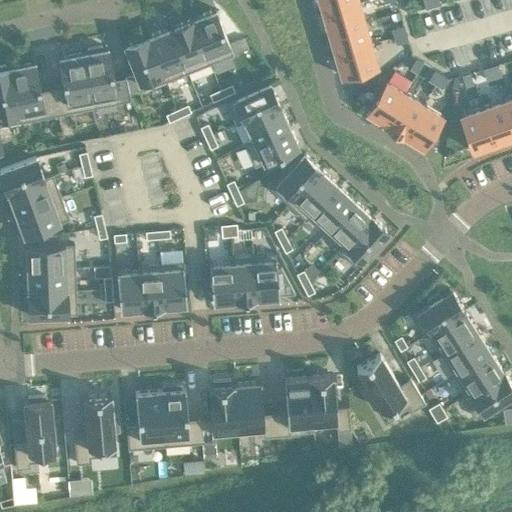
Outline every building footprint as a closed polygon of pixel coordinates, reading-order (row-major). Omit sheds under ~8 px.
[(358,0),(318,0),(322,12),(359,1),(358,0)] [(359,1),(322,12),(328,33),(365,22),(359,1)] [(215,9),(192,18),(210,63),(233,53),(215,9)] [(192,18),(170,27),(187,71),(210,63),(192,18)] [(371,42),(365,22),(328,33),(334,53),(371,42)] [(405,32),(403,24),(391,28),(394,36),(405,32)] [(170,27),(147,35),(165,80),(187,71),(170,27)] [(408,40),(405,32),(394,36),(396,43),(408,40)] [(126,76),(129,90),(141,87),(142,89),(165,80),(147,35),(124,44),(135,72),(126,74),(126,76)] [(377,64),(371,42),(334,53),(341,75),(377,64)] [(87,51),(83,52),(94,107),(118,102),(118,101),(130,99),(128,90),(129,90),(126,76),(114,79),(107,47),(102,48),(102,45),(87,48),(87,51)] [(64,85),(52,87),(57,114),(94,107),(83,52),(59,56),(64,85)] [(416,72),(423,62),(416,57),(409,68),(416,72)] [(35,61),(10,66),(11,68),(21,121),(57,114),(52,87),(40,89),(35,61)] [(501,75),(498,63),(490,65),(493,77),(501,75)] [(0,124),(21,121),(11,68),(10,66),(6,67),(6,64),(0,64),(0,124)] [(493,77),(490,65),(482,68),(486,79),(493,77)] [(435,83),(441,73),(434,69),(428,79),(435,83)] [(473,83),(469,71),(462,74),(465,85),(473,83)] [(441,88),(448,77),(441,73),(435,83),(441,88)] [(405,90),(386,78),(365,111),(385,123),(405,90)] [(269,81),(225,101),(235,123),(279,103),(269,81)] [(231,83),(220,88),(223,96),(235,90),(231,83)] [(220,88),(209,93),(213,100),(223,96),(220,88)] [(405,90),(385,123),(403,134),(423,101),(405,90)] [(511,94),(501,98),(511,129),(511,94)] [(511,129),(501,98),(481,106),(494,142),(511,135),(511,129)] [(423,101),(403,134),(422,146),(443,113),(423,101)] [(176,108),(179,116),(191,110),(187,103),(176,108)] [(279,103),(235,123),(235,124),(244,120),(253,139),(244,143),(245,144),(288,123),(279,103)] [(481,106),(460,113),(473,149),(494,142),(481,106)] [(176,108),(165,113),(169,121),(179,116),(176,108)] [(207,122),(200,126),(205,137),(212,133),(207,122)] [(288,123),(245,144),(255,165),(298,145),(288,123)] [(212,133),(205,137),(210,148),(217,144),(212,133)] [(78,152),(81,163),(89,161),(86,150),(78,152)] [(303,152),(270,187),(288,203),(320,168),(303,152)] [(0,167),(0,170),(7,191),(53,174),(52,173),(43,176),(35,155),(0,167)] [(89,161),(81,163),(84,176),(92,174),(89,161)] [(320,168),(288,203),(304,219),(337,183),(320,168)] [(53,174),(7,191),(15,212),(60,195),(53,174)] [(233,179),(226,182),(231,193),(236,191),(238,189),(233,179)] [(337,183),(304,219),(305,219),(308,216),(324,231),(354,199),(337,183)] [(236,191),(231,193),(236,204),(243,201),(238,189),(236,191)] [(60,195),(15,212),(23,234),(69,217),(60,195)] [(371,214),(354,199),(324,231),(341,245),(337,249),(338,250),(371,214)] [(93,214),(96,226),(104,224),(101,212),(93,214)] [(388,230),(371,214),(338,250),(355,266),(374,245),(388,230)] [(228,223),(229,235),(237,234),(236,222),(228,223)] [(220,224),(221,236),(229,235),(228,223),(220,224)] [(104,224),(96,226),(99,238),(107,236),(104,224)] [(274,230),(279,240),(286,236),(281,226),(274,230)] [(157,229),(158,237),(170,236),(169,228),(157,229)] [(145,230),(146,238),(158,237),(157,229),(145,230)] [(125,232),(113,233),(114,241),(126,240),(125,232)] [(286,236),(279,240),(285,251),(292,247),(286,236)] [(26,245),(27,268),(75,266),(74,243),(26,245)] [(278,289),(277,277),(275,252),(253,254),(256,297),(279,295),(278,289)] [(253,254),(231,256),(235,299),(256,297),(253,254)] [(230,261),(209,263),(212,301),(235,299),(231,256),(230,256),(230,261)] [(183,260),(160,262),(164,305),(186,303),(183,260)] [(160,262),(138,264),(142,307),(164,305),(160,262)] [(138,269),(116,271),(120,309),(142,307),(138,264),(137,264),(138,269)] [(75,266),(27,268),(28,291),(76,289),(75,266)] [(303,269),(296,273),(301,283),(309,279),(303,269)] [(103,276),(104,288),(112,288),(111,275),(103,276)] [(277,277),(278,289),(286,288),(285,276),(277,277)] [(309,279),(301,283),(307,294),(314,290),(309,279)] [(112,288),(104,288),(105,300),(113,299),(112,288)] [(429,302),(410,314),(423,335),(464,309),(450,288),(440,295),(438,292),(427,299),(429,302)] [(76,289),(28,291),(29,315),(77,313),(76,289)] [(464,309),(423,335),(424,336),(428,333),(440,352),(477,329),(464,309)] [(477,329),(440,352),(453,373),(490,349),(477,329)] [(401,335),(394,339),(400,349),(407,345),(401,335)] [(490,349),(453,373),(465,392),(461,395),(462,396),(502,370),(490,349)] [(379,352),(356,366),(368,385),(364,388),(372,400),(375,398),(387,417),(387,418),(391,416),(409,405),(412,409),(425,402),(420,393),(410,377),(399,384),(379,352)] [(413,355),(406,359),(412,370),(419,366),(413,355)] [(419,366),(412,370),(418,380),(425,376),(419,366)] [(511,384),(502,370),(462,396),(475,417),(511,393),(511,384)] [(334,374),(309,376),(313,422),(336,420),(337,429),(350,428),(348,405),(336,406),(334,374)] [(286,410),(274,411),(276,435),(290,434),(289,424),(312,422),(313,422),(309,376),(284,378),(286,410)] [(211,417),(199,418),(201,441),(215,440),(215,435),(238,433),(234,382),(230,383),(230,378),(213,380),(213,384),(209,384),(211,417)] [(260,380),(234,382),(238,433),(263,431),(263,436),(276,435),(274,411),(263,412),(260,380)] [(163,388),(160,389),(165,444),(201,441),(199,418),(188,419),(185,387),(181,387),(180,382),(163,384),(163,388)] [(138,423),(126,424),(128,447),(165,444),(160,389),(135,391),(138,423)] [(87,432),(74,434),(76,462),(91,461),(90,456),(116,453),(114,430),(118,430),(117,415),(113,415),(111,393),(83,395),(87,432)] [(26,438),(13,439),(16,467),(30,466),(30,461),(56,459),(50,398),(46,398),(45,394),(28,396),(28,400),(23,400),(25,417),(26,438)] [(438,401),(428,407),(432,414),(442,408),(438,401)] [(442,408),(432,414),(436,421),(447,415),(442,408)] [(202,458),(182,459),(183,472),(203,471),(202,458)]
